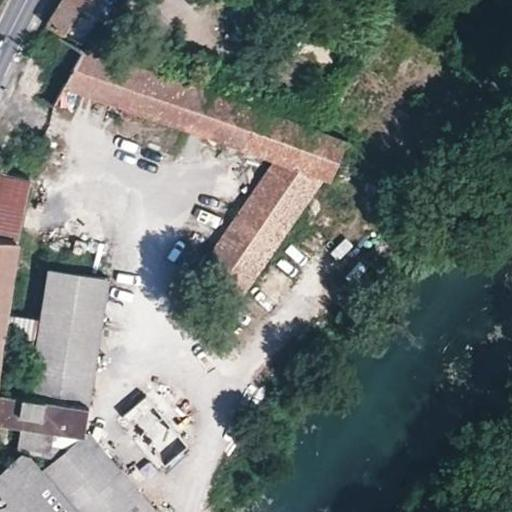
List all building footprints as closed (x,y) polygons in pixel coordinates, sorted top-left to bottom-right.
[(63,0),(48,24),(83,42),(101,16),(104,18),(113,0),(63,0)] [(329,179),(347,142),(227,101),(136,68),(85,50),(45,29),(14,85),(54,105),(65,85),(73,71),(90,77),(85,92),(156,118),(275,161),(251,197),(291,225),(323,177),(329,179)] [(73,71),(65,85),(85,92),(90,77),(73,71)] [(0,511),(154,511),(86,434),(41,471),(6,501),(0,493),(0,342),(0,338),(5,311),(16,243),(28,179),(0,171),(0,511)] [(240,297),(291,225),(251,197),(201,270),(240,297)] [(25,424),(61,429),(83,432),(108,279),(48,269),(41,317),(36,344),(29,394),(25,424)] [(41,317),(5,311),(0,338),(36,344),(41,317)] [(195,423),(159,383),(116,420),(159,469),(189,444),(183,436),(195,423)] [(0,390),(0,420),(25,424),(29,394),(0,390)] [(25,424),(21,448),(57,453),(61,429),(25,424)] [(0,493),(6,501),(41,471),(21,448),(17,448),(0,460),(0,493)]
